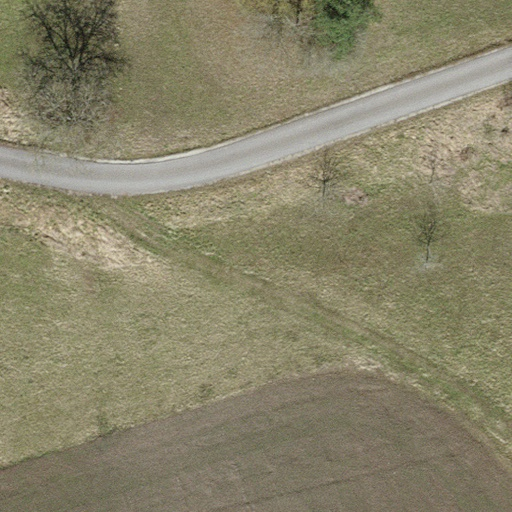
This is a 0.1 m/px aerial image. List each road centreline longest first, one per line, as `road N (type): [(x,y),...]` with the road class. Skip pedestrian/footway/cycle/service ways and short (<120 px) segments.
road 1 (unclassified): [(511,62),(168,176),(114,180),(0,161)]
road 2 (track): [(511,423),(469,385),(61,174)]
